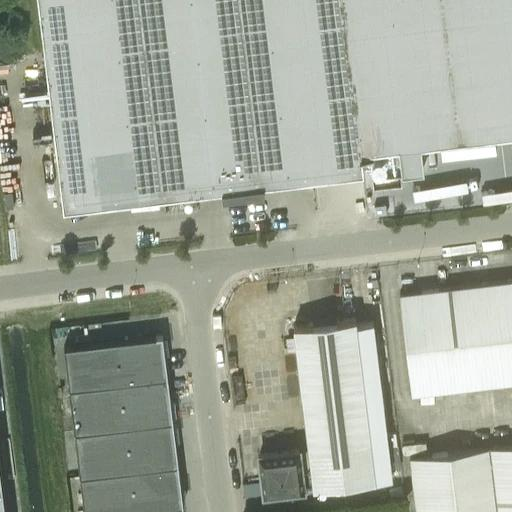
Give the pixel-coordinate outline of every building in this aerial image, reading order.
[(37,0),(64,206),(263,178),(258,139),(354,129),(340,0),(37,0)] [(511,0),(341,0),(356,130),(359,154),(364,153),(373,152),(372,148),(511,131),(511,0)] [(511,278),(451,285),(464,386),(511,379),(511,278)] [(464,386),(451,285),(398,292),(411,392),(464,386)] [(311,468),(313,485),(391,476),(372,319),(355,321),(354,315),(292,323),(311,468)] [(69,388),(167,378),(162,333),(155,334),(155,335),(64,346),(69,388)] [(167,378),(69,388),(74,431),(172,419),(167,378)] [(172,419),(74,431),(79,473),(177,460),(172,419)] [(415,511),(511,511),(511,442),(409,455),(415,511)] [(298,449),(259,454),(264,493),(313,487),(313,485),(311,468),(301,469),(298,449)] [(177,460),(79,473),(83,511),(181,511),(180,505),(182,504),(177,460)]
